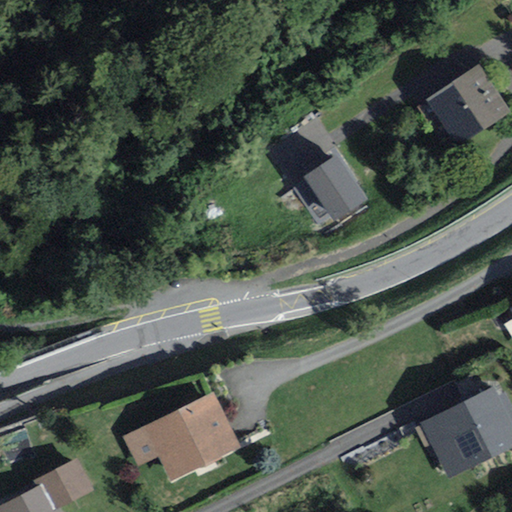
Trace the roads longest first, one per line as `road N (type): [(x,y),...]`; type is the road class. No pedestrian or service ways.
road 1 (residential): [(511,142),(413,222),(262,281),(248,291),(243,313)]
road 2 (tertiary): [(243,313),(362,285),(434,255),(511,206)]
road 3 (residential): [(194,323),(193,346),(0,411)]
road 4 (tertiary): [(0,385),(194,323)]
